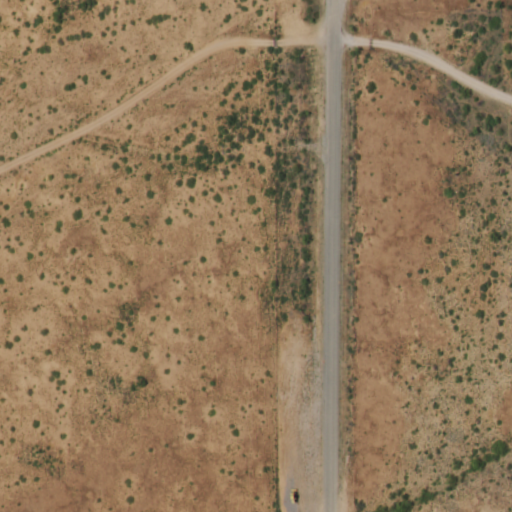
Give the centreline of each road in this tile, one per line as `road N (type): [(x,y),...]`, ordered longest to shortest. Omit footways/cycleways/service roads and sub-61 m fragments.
road 1 (tertiary): [(332,0),(327,511)]
road 2 (residential): [(332,33),(216,39),(107,109),(0,162)]
